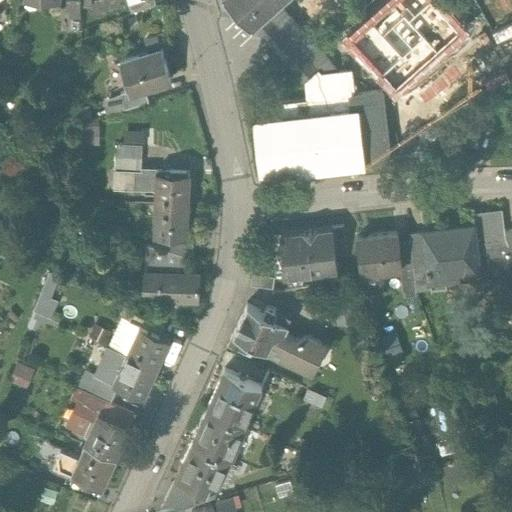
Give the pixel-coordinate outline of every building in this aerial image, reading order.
[(225,0),(250,27),(252,25),(265,13),(279,0),(225,0)] [(439,0),(379,0),(342,33),(392,89),(462,27),(439,0)] [(318,73),(265,13),(252,25),(305,85),(318,73)] [(162,47),(118,58),(126,88),(127,90),(142,86),(170,78),(162,47)] [(381,90),(353,93),(350,70),(318,73),(305,85),(306,98),(270,101),(272,117),(255,119),(260,174),(388,161),(381,90)] [(142,86),(127,90),(126,88),(118,91),(122,106),(146,99),(142,86)] [(96,127),(78,128),(79,143),(97,142),(96,127)] [(141,145),(117,144),(116,170),(141,170),(141,145)] [(141,170),(116,170),(116,189),(155,190),(155,203),(188,204),(189,172),(141,170)] [(101,200),(75,198),(74,216),(100,218),(101,200)] [(188,204),(155,203),(154,234),(187,235),(188,204)] [(471,221),(422,227),(423,239),(426,263),(428,277),(476,272),(471,221)] [(344,226),(329,228),(332,255),(347,253),(344,226)] [(511,227),(500,227),(511,260),(511,227)] [(329,228),(280,233),(281,246),(278,247),(281,273),(333,268),(332,255),(329,228)] [(397,231),(357,236),(361,271),(399,267),(401,267),(398,242),(397,231)] [(423,239),(409,240),(412,264),(426,263),(423,239)] [(193,241),(168,240),(167,250),(186,255),(192,257),(193,241)] [(409,240),(398,242),(401,267),(399,267),(403,291),(415,290),(415,289),(412,264),(409,240)] [(167,250),(145,244),(145,260),(159,260),(183,267),(186,255),(167,250)] [(159,260),(145,260),(144,271),(185,272),(183,267),(159,260)] [(30,330),(49,336),(70,271),(52,265),(30,330)] [(185,272),(144,271),(144,296),(165,297),(165,305),(183,306),(183,298),(196,299),(197,273),(185,272)] [(274,277),(252,274),(250,285),(273,288),(274,277)] [(275,311),(265,306),(262,311),(247,303),(233,332),(308,369),(321,342),(305,335),(294,341),(281,334),(287,323),(273,316),(275,311)] [(169,338),(138,324),(125,353),(156,367),(169,338)] [(156,367),(125,353),(112,382),(142,395),(156,367)] [(20,358),(13,378),(32,385),(39,364),(20,358)] [(260,387),(224,371),(206,408),(243,425),(260,387)] [(115,389),(93,379),(88,390),(110,400),(115,389)] [(88,390),(83,388),(77,400),(105,412),(110,400),(88,390)] [(243,425),(206,408),(192,440),(229,457),(243,425)] [(128,427),(98,414),(84,444),(114,457),(128,427)] [(229,457),(192,440),(176,475),(205,490),(208,482),(217,486),(220,480),(224,481),(234,459),(229,457)] [(114,457),(84,444),(71,473),(102,485),(114,457)] [(63,473),(42,464),(37,475),(58,485),(63,473)] [(194,490),(173,480),(158,511),(170,511),(196,504),(194,490)] [(241,511),(235,494),(194,507),(195,511),(241,511)]
